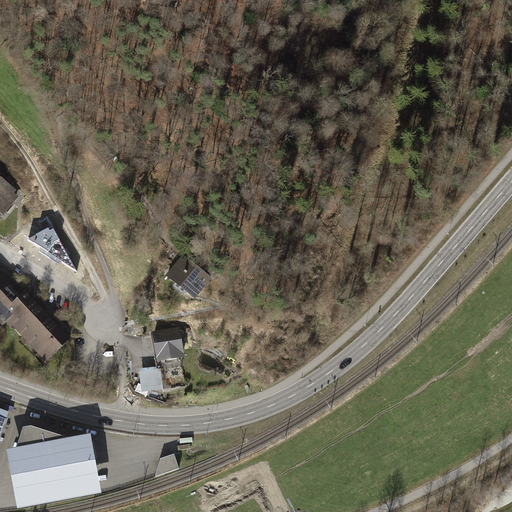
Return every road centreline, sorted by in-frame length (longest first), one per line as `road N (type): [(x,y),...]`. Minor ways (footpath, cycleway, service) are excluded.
road 1 (primary): [(511,181),(354,354),(254,412),(183,425),(127,422),(0,386)]
road 2 (track): [(0,123),(33,166),(114,322)]
road 3 (track): [(114,322),(113,288),(61,132)]
road 4 (track): [(381,511),(511,440)]
road 5 (residential): [(0,248),(114,322)]
